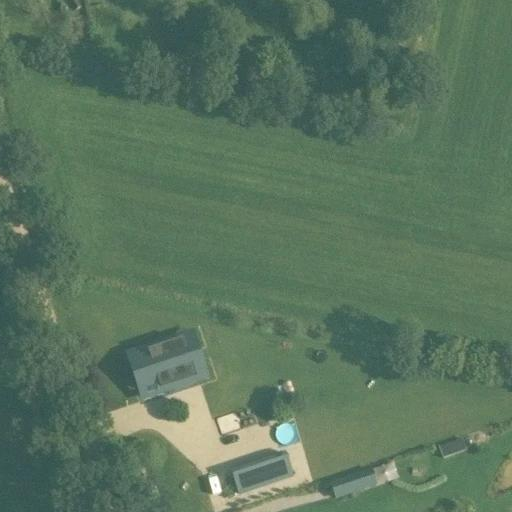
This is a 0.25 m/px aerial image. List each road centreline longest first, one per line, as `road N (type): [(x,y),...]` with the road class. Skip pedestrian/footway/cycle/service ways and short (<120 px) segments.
road 1 (track): [(66,380),(0,182)]
road 2 (unclassified): [(110,511),(66,380)]
